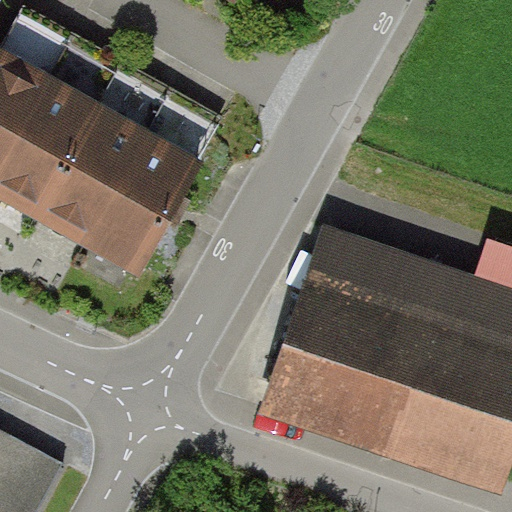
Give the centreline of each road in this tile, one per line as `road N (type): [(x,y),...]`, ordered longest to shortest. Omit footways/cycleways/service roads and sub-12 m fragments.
road 1 (residential): [(384,0),(148,409)]
road 2 (residential): [(148,409),(420,511)]
road 3 (residential): [(148,409),(0,336)]
